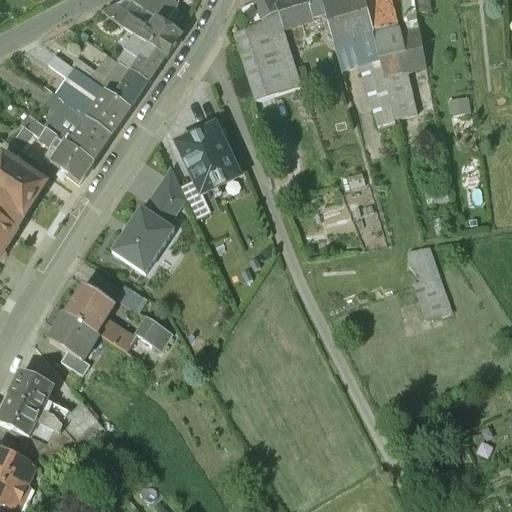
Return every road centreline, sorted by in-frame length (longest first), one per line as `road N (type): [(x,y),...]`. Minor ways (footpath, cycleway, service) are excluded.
road 1 (track): [(196,57),(220,78),(303,299),(412,511)]
road 2 (residential): [(0,367),(224,0)]
